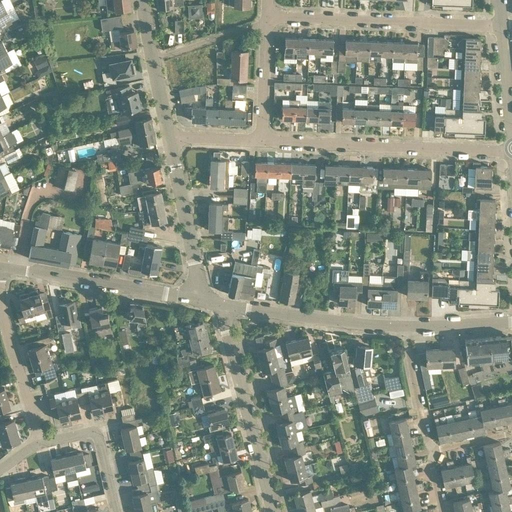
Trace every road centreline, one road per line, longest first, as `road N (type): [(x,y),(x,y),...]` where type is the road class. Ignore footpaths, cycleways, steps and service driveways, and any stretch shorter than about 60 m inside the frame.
road 1 (residential): [(261,143),(511,150)]
road 2 (residential): [(502,26),(266,23)]
road 3 (residential): [(274,511),(219,306)]
road 4 (residential): [(202,303),(1,268)]
road 5 (residential): [(407,327),(219,306)]
road 6 (residential): [(202,303),(168,139)]
road 7 (residential): [(39,443),(0,303)]
road 8 (residential): [(39,443),(94,432),(113,511)]
road 9 (residential): [(407,327),(426,442),(434,450)]
road 10 (residential): [(266,23),(152,61)]
road 11 (residential): [(261,143),(266,23)]
